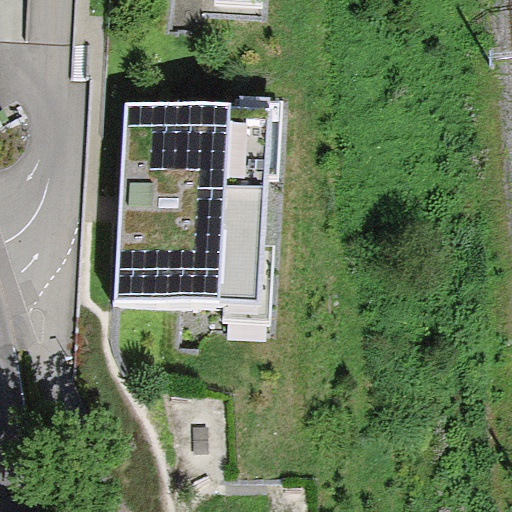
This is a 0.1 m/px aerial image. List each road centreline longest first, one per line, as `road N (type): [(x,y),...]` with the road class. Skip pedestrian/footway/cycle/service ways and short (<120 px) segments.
road 1 (residential): [(0,268),(39,200),(52,0)]
road 2 (residential): [(0,317),(25,327),(105,511)]
